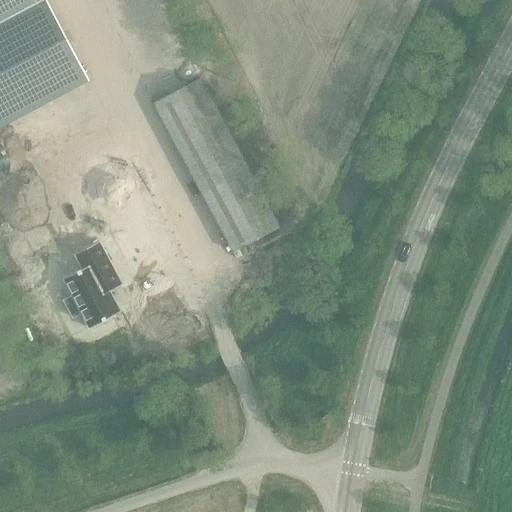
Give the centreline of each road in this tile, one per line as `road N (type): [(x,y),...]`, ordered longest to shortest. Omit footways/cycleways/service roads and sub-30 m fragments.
road 1 (tertiary): [(352,470),(413,251),(449,162),(511,46)]
road 2 (unclassified): [(117,511),(264,467),(352,470)]
